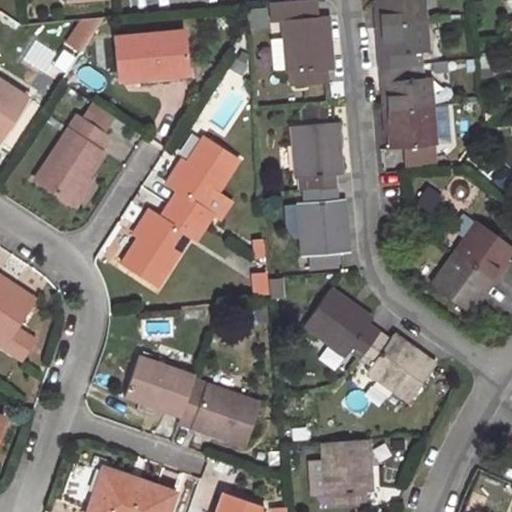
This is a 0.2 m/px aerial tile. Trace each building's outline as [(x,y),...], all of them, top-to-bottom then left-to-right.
[(427,51),(423,0),(379,0),(379,1),(380,11),(374,12),(376,28),(381,28),(383,55),(378,55),(380,82),(385,81),(387,107),(382,108),(383,126),(388,125),(389,135),(390,148),(434,144),(430,78),(413,79),(410,52),(427,51)] [(334,67),(329,16),(283,20),(285,36),(273,37),(275,66),(287,65),(287,71),(295,69),(296,86),(328,83),(326,68),(334,67)] [(187,29),(117,37),(121,79),(162,74),(161,66),(190,63),(187,29)] [(162,74),(162,79),(192,76),(190,63),(161,66),(162,74)] [(0,138),(30,94),(0,74),(0,138)] [(111,152),(61,120),(39,154),(64,171),(74,177),(77,173),(91,183),(111,152)] [(299,202),(304,255),(349,250),(344,199),(338,199),(335,175),(342,174),(338,121),(292,126),(297,177),(302,176),(304,202),(299,202)] [(240,160),(206,139),(191,162),(175,187),(179,190),(171,204),(204,225),(213,212),(208,208),(240,160)] [(64,171),(39,154),(35,160),(61,177),(64,171)] [(191,162),(185,159),(169,184),(175,187),(191,162)] [(123,266),(156,288),(190,236),(195,240),(204,225),(171,204),(161,218),(156,214),(140,241),(123,266)] [(156,214),(151,211),(135,237),(140,241),(156,214)] [(485,295),(501,273),(497,270),(504,260),(511,248),(511,247),(477,221),(431,285),(466,312),(475,300),(481,292),(485,295)] [(501,273),(508,263),(504,260),(497,270),(501,273)] [(0,342),(5,345),(30,305),(8,291),(11,286),(0,278),(0,342)] [(30,305),(33,300),(11,286),(8,291),(30,305)] [(331,287),(304,325),(345,354),(348,350),(369,365),(366,369),(409,400),(435,364),(393,333),(390,338),(369,321),(372,318),(331,287)] [(481,292),(475,300),(479,303),(485,295),(481,292)] [(315,355),(333,367),(340,356),(322,344),(315,355)] [(194,377),(137,357),(123,397),(138,403),(155,409),(179,418),(192,382),(194,377)] [(243,448),(257,405),(192,382),(179,418),(178,421),(191,425),(190,429),(243,448)] [(138,403),(136,410),(154,416),(155,409),(138,403)] [(368,439),(323,442),(327,493),(334,493),(334,507),(366,505),(365,491),(372,491),(368,439)] [(110,472),(102,469),(94,496),(101,499),(110,472)] [(131,479),(110,472),(101,499),(94,496),(88,511),(167,511),(173,493),(156,488),(153,497),(128,488),(131,479)] [(156,488),(131,479),(128,488),(153,497),(156,488)] [(263,511),(266,508),(226,493),(218,511),(263,511)]
